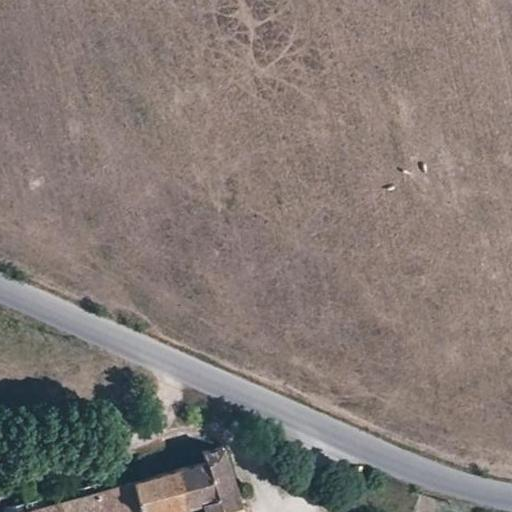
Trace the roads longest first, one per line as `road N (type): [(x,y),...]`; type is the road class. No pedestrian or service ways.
road 1 (unclassified): [(0,281),(441,475),(511,496)]
road 2 (track): [(127,337),(171,403),(122,434),(0,434)]
